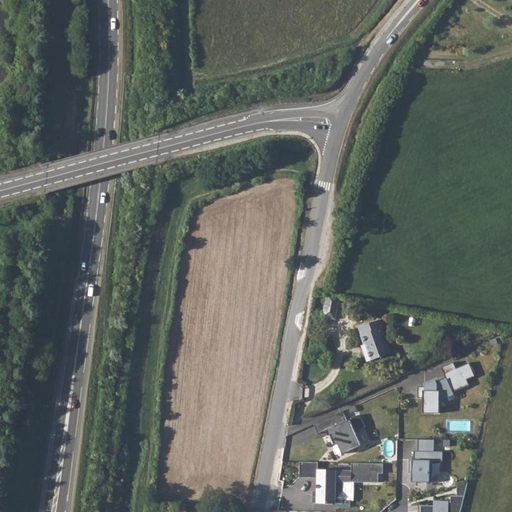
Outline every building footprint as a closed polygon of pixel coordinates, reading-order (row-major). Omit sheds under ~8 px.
[(341,293),(328,291),(324,314),(337,316),(341,293)] [(357,325),(363,343),(365,342),(371,358),(390,351),(378,317),(357,325)] [(421,396),(421,411),(432,411),(432,403),(437,402),(438,395),(468,382),(465,377),(472,374),(467,361),(454,366),(451,360),(440,365),(445,377),(427,385),(417,385),(417,396),(421,396)] [(346,419),(342,409),(313,422),(316,431),(324,428),(330,443),(336,440),(340,451),(359,443),(354,429),(363,424),(358,414),(346,419)] [(410,480),(427,480),(428,458),(441,458),(441,449),(433,449),(433,437),(416,437),(416,448),(412,449),(412,457),(408,457),(408,471),(410,471),(410,480)] [(317,459),(298,459),(298,474),(315,475),(315,488),(312,489),(311,499),(340,499),(340,489),(334,488),(334,479),(377,479),(377,470),(381,470),(381,462),(350,460),(349,468),(317,466),(317,459)] [(419,502),(418,511),(457,511),(465,480),(455,483),(455,493),(449,493),(449,499),(432,499),(432,502),(419,502)]
